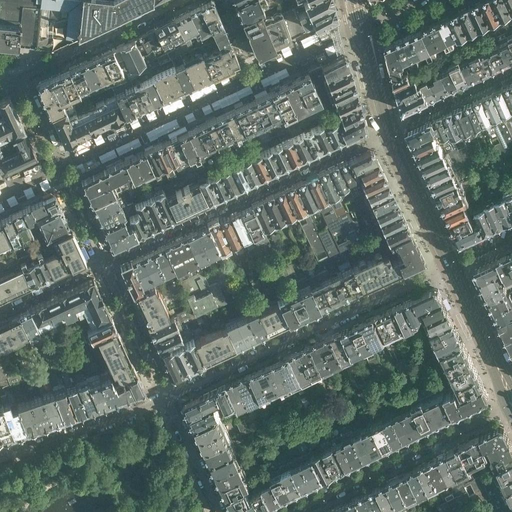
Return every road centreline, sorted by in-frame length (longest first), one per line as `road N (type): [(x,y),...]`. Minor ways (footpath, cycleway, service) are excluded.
road 1 (residential): [(0,199),(357,29)]
road 2 (residential): [(387,131),(104,265)]
road 3 (residential): [(167,399),(450,268)]
road 4 (residential): [(511,408),(298,511)]
road 5 (residential): [(13,80),(183,0)]
road 6 (residential): [(0,459),(167,399)]
road 7 (residential): [(387,131),(450,268)]
road 8 (residential): [(104,265),(167,399)]
road 9 (residential): [(450,268),(511,394)]
road 10 (residential): [(511,74),(387,131)]
road 11 (residential): [(167,399),(219,511)]
